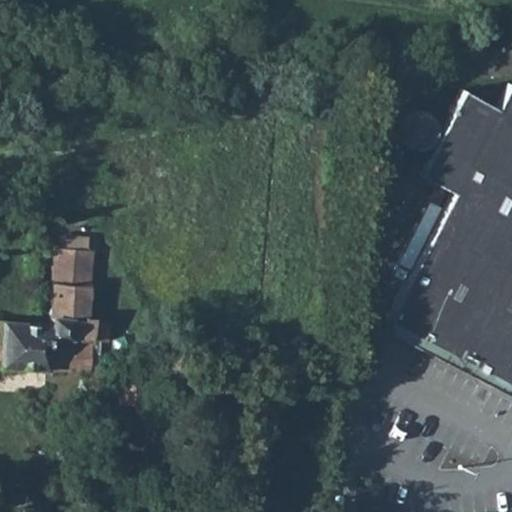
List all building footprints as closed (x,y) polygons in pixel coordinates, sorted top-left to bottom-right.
[(408,271),(511,324),(511,81),(507,82),(493,106),(460,88),(415,173),(449,191),(408,271)] [(432,121),(428,114),(422,109),(415,106),(407,107),(404,108),(401,109),(399,111),(397,114),(395,118),(393,122),(393,127),(394,131),(395,136),(398,140),(402,143),(407,145),(413,146),(419,144),(424,141),(429,137),(432,132),(433,126),(432,121)] [(84,315),(89,249),(85,249),(85,240),(81,238),(77,236),(72,236),(67,236),(62,236),(57,238),(57,247),(52,246),(51,282),(49,313),(84,315)] [(378,327),(511,396),(511,324),(408,271),(378,327)] [(49,313),(48,323),(0,320),(0,366),(47,369),(47,368),(86,371),(88,371),(92,316),(84,315),(49,313)] [(97,379),(98,371),(88,371),(86,371),(86,378),(97,379)] [(100,394),(128,393),(127,376),(99,376),(100,394)]
